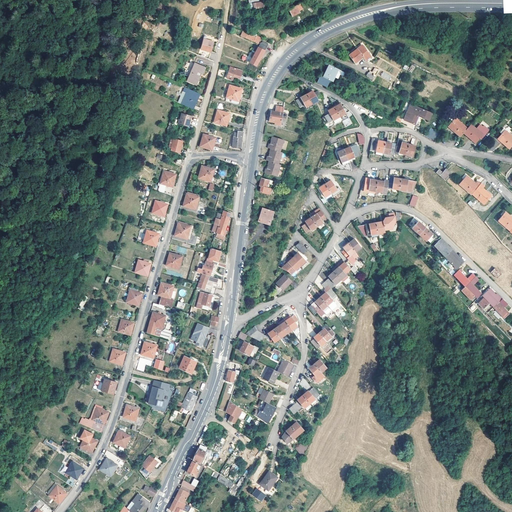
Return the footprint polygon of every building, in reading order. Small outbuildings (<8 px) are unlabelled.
[(303,10),(300,4),(289,9),(293,17),(300,13),(299,11),(303,10)] [(256,35),(244,32),(242,36),(252,41),(256,35)] [(213,42),(203,39),(201,49),(210,52),(213,42)] [(268,44),(262,41),(260,44),(259,44),(254,53),(252,52),(250,56),(252,57),(249,62),(256,65),(268,44)] [(355,63),(363,56),(369,52),(363,45),(349,55),(355,63)] [(205,67),(194,63),(186,80),(195,85),(199,76),(196,75),(197,72),(200,73),(202,74),(205,67)] [(338,69),(328,64),(323,76),(321,75),(317,83),(326,87),(329,80),(332,81),(338,69)] [(235,69),(230,67),(226,77),(231,79),(233,76),(239,78),(242,70),(235,68),(235,69)] [(241,88),(229,85),(225,101),(239,105),(240,100),(238,100),(241,88)] [(184,87),(181,86),(174,101),(177,102),(184,87)] [(198,93),(184,87),(177,102),(192,108),(198,93)] [(312,91),(306,94),(311,103),(317,100),(317,99),(321,97),(317,91),(313,92),(312,91)] [(311,103),(306,94),(300,97),(300,98),(296,100),(300,107),(304,105),(305,107),(311,103)] [(431,113),(412,103),(404,118),(414,123),(418,115),(428,120),(431,113)] [(340,104),(334,107),(338,115),(343,123),(349,120),(340,104)] [(338,115),(334,107),(333,105),(327,109),(329,113),(324,115),(329,126),(335,123),(337,127),(343,123),(338,115)] [(280,125),(282,113),(281,113),(282,109),(275,108),(274,111),(270,111),(268,121),(274,122),(274,124),(280,125)] [(229,114),(217,110),(214,122),(225,125),(229,114)] [(190,115),(180,112),(178,118),(177,118),(176,122),(187,126),(190,115)] [(461,141),(464,137),(468,133),(456,123),(453,126),(452,125),(448,130),(461,141)] [(426,136),(430,138),(434,130),(430,128),(426,136)] [(471,129),(468,133),(464,137),(476,147),(480,142),(482,144),(489,136),(487,133),(486,132),(483,131),(480,129),(476,134),(471,129)] [(434,130),(430,138),(435,140),(438,132),(434,130)] [(242,131),(237,131),(237,132),(236,137),(233,137),(231,147),(240,148),(241,139),(242,131)] [(510,152),(511,149),(511,139),(511,138),(504,132),(501,136),(502,137),(498,142),(510,152)] [(215,138),(203,134),(199,146),(211,150),(215,138)] [(268,162),(277,165),(281,153),(279,152),(283,140),(272,136),(269,145),(268,144),(267,148),(270,149),(268,157),(267,156),(265,161),(268,162)] [(485,145),(493,151),(499,144),(491,137),(485,145)] [(183,141),(173,138),(170,150),(178,153),(179,148),(181,149),(183,141)] [(398,138),(396,147),(394,152),(399,154),(400,153),(405,154),(408,144),(403,142),(403,140),(398,138)] [(376,151),(383,153),(385,142),(378,140),(376,151)] [(385,142),(383,153),(393,154),(394,152),(396,147),(391,146),(392,143),(385,142)] [(346,156),(347,159),(348,159),(352,170),(356,168),(352,158),(360,155),(356,144),(343,149),(346,156)] [(408,144),(405,154),(412,156),(415,146),(408,144)] [(341,162),(347,159),(346,156),(343,149),(343,148),(337,150),(338,151),(336,152),(341,162)] [(279,165),(277,165),(268,162),(266,169),(265,169),(264,173),(276,177),(279,165)] [(213,169),(201,166),(198,178),(210,182),(213,169)] [(446,169),(443,173),(440,176),(444,180),(450,173),(446,169)] [(175,175),(163,171),(160,183),(159,183),(156,190),(169,194),(175,175)] [(388,181),(387,188),(398,190),(400,179),(396,178),(396,177),(393,176),(393,178),(389,177),(388,181)] [(260,192),(269,194),(271,189),(269,188),(270,184),(275,185),(276,182),(261,178),(259,186),(261,186),(260,192)] [(367,189),(375,191),(377,180),(373,179),(373,178),(369,178),(369,179),(365,178),(363,190),(361,190),(359,195),(366,195),(367,189)] [(400,179),(398,190),(410,192),(410,190),(412,190),(413,188),(413,186),(415,182),(409,181),(409,179),(403,178),(403,179),(400,179)] [(471,197),(480,187),(476,184),(474,187),(470,183),(471,182),(467,179),(464,183),(463,182),(459,188),(470,198),(471,197)] [(324,184),(330,193),(336,189),(330,180),(324,184)] [(377,180),(375,191),(382,192),(381,193),(386,194),(387,188),(388,181),(384,180),(383,181),(377,180)] [(330,193),(324,184),(319,188),(325,197),(323,198),(325,202),(333,197),(330,193)] [(480,187),(471,197),(483,207),(487,202),(486,201),(489,197),(487,195),(486,195),(482,191),(484,189),(480,186),(480,187)] [(199,196),(187,192),(183,206),(195,209),(199,196)] [(417,196),(412,195),(409,204),(414,206),(417,196)] [(167,204),(155,201),(151,212),(163,216),(167,204)] [(315,211),(309,215),(311,217),(316,226),(322,222),(321,220),(325,217),(324,216),(319,208),(315,211)] [(273,212),(263,209),(259,221),(269,224),(273,212)] [(230,213),(222,210),(220,216),(222,216),(215,237),(224,239),(226,232),(224,231),(230,213)] [(375,222),(377,233),(377,235),(384,234),(384,230),(391,228),(394,224),(393,221),(395,221),(395,220),(399,220),(401,212),(394,212),(394,213),(388,214),(389,217),(385,218),(382,221),(375,222)] [(509,231),(511,228),(511,219),(510,218),(509,218),(509,217),(509,216),(506,214),(503,218),(502,217),(498,221),(509,231)] [(316,226),(311,217),(304,221),(306,223),(301,227),(305,234),(316,226)] [(412,227),(419,234),(424,228),(417,221),(412,227)] [(192,226),(178,222),(174,236),(186,239),(187,235),(190,236),(192,226)] [(377,235),(377,233),(375,222),(355,226),(362,236),(370,234),(371,236),(377,235)] [(424,228),(419,234),(426,241),(432,235),(424,228)] [(154,231),(151,230),(151,232),(146,231),(143,242),(154,246),(158,234),(153,233),(154,231)] [(348,243),(354,252),(360,248),(353,239),(348,243)] [(433,246),(445,257),(452,250),(446,244),(443,247),(438,241),(433,246)] [(357,255),(354,252),(348,243),(347,242),(342,247),(348,256),(346,258),(348,260),(351,258),(352,259),(357,255)] [(304,249),(299,243),(296,246),(301,251),(304,249)] [(378,250),(373,244),(369,246),(374,252),(378,250)] [(221,251),(211,247),(208,258),(218,261),(221,251)] [(452,250),(445,257),(456,269),(464,261),(458,255),(452,250)] [(181,257),(169,253),(166,265),(178,269),(181,257)] [(298,253),(293,257),(299,265),(304,260),(298,253)] [(299,265),(293,257),(289,257),(285,260),(287,262),(285,264),(280,268),(287,271),(290,274),(299,265)] [(150,264),(138,260),(134,272),(146,276),(147,272),(150,264)] [(357,272),(348,260),(345,263),(349,269),(354,275),(357,272)] [(210,276),(213,264),(212,264),(206,262),(205,265),(203,265),(202,268),(198,267),(197,272),(210,276)] [(338,277),(340,279),(345,275),(338,267),(333,272),(338,277)] [(501,274),(495,268),(490,272),(497,278),(501,274)] [(453,275),(465,287),(475,276),(472,273),(466,279),(458,271),(453,275)] [(334,284),(340,279),(338,277),(333,272),(327,276),(334,284)] [(208,276),(203,274),(198,287),(203,289),(207,278),(208,276)] [(291,281),(284,274),(275,283),(282,289),(291,281)] [(475,276),(465,287),(461,290),(470,300),(474,296),(476,298),(480,294),(472,286),(479,280),(475,276)] [(298,285),(292,280),(289,283),(294,289),(298,285)] [(328,287),(324,281),(320,284),(319,285),(323,290),(317,294),(319,296),(320,297),(325,292),(324,291),(326,290),(329,287),(328,287)] [(173,286),(161,283),(157,295),(160,296),(158,304),(170,308),(173,300),(169,298),(173,286)] [(137,289),(130,287),(126,302),(138,305),(139,302),(141,293),(137,292),(137,289)] [(333,292),(329,287),(326,290),(324,291),(325,292),(329,296),(333,292)] [(489,303),(493,307),(498,303),(502,299),(496,293),(495,295),(490,289),(487,292),(486,291),(482,296),(484,298),(477,304),(482,309),(489,303)] [(212,295),(200,292),(197,303),(196,307),(202,309),(203,305),(208,306),(212,295)] [(320,297),(328,307),(334,302),(329,296),(325,292),(320,297)] [(333,312),(320,297),(319,296),(315,300),(315,301),(314,301),(311,305),(316,312),(321,316),(322,318),(326,314),(328,317),(333,312)] [(498,303),(493,307),(505,319),(509,314),(498,303)] [(316,312),(311,305),(308,307),(314,314),(316,312)] [(161,312),(158,312),(157,313),(152,312),(146,333),(158,336),(164,315),(160,314),(161,312)] [(293,315),(284,321),(288,327),(291,330),(296,325),(294,322),(297,320),(293,315)] [(133,323),(121,319),(118,331),(130,335),(132,328),(133,323)] [(285,334),(291,330),(288,327),(284,321),(283,319),(278,322),(280,324),(279,325),(285,334)] [(208,328),(197,323),(190,339),(195,341),(194,344),(200,346),(199,347),(205,350),(210,339),(206,337),(204,336),(205,335),(208,328)] [(273,329),(279,338),(285,334),(279,325),(273,329)] [(245,334),(249,336),(257,330),(254,327),(245,334)] [(324,328),(318,333),(325,341),(333,333),(329,329),(326,331),(324,328)] [(279,338),(273,329),(267,333),(273,342),(279,338)] [(257,330),(249,336),(258,340),(265,336),(257,330)] [(239,332),(236,338),(243,341),(246,335),(242,333),(239,332)] [(325,341),(318,333),(313,337),(314,338),(310,341),(316,348),(325,341)] [(300,342),(295,336),(290,340),(295,346),(300,342)] [(156,345),(144,342),(140,354),(152,357),(156,345)] [(253,346),(244,342),(239,351),(248,355),(253,346)] [(124,352),(113,349),(109,361),(121,364),(123,357),(124,352)] [(151,366),(152,361),(140,357),(136,370),(144,372),(146,365),(151,366)] [(196,362),(184,357),(179,368),(191,373),(196,362)] [(162,361),(156,359),(153,368),(159,370),(162,361)] [(277,371),(278,371),(279,372),(287,376),(292,364),(283,359),(277,371)] [(313,364),(320,372),(326,367),(319,359),(313,364)] [(315,376),(320,372),(313,364),(308,368),(315,376)] [(272,383),(278,371),(277,371),(268,366),(262,378),(272,383)] [(231,368),(228,367),(227,374),(225,381),(232,383),(236,369),(231,368)] [(116,383),(104,379),(101,390),(113,394),(115,388),(116,383)] [(169,382),(164,381),(154,379),(149,402),(153,403),(164,406),(166,400),(164,400),(165,399),(162,398),(164,387),(168,388),(169,382)] [(225,391),(232,389),(230,383),(223,385),(225,391)] [(302,395),(309,403),(315,398),(314,398),(318,394),(312,387),(308,391),(307,390),(302,395)] [(266,402),(269,403),(274,394),(264,389),(259,398),(266,402)] [(196,396),(188,392),(182,403),(177,401),(176,405),(190,411),(192,406),(196,396)] [(303,408),(309,403),(302,395),(296,400),(303,408)] [(231,415),(228,420),(234,423),(241,409),(229,401),(225,412),(231,415)] [(276,407),(269,403),(266,402),(261,412),(260,411),(257,416),(267,420),(268,417),(270,418),(276,407)] [(95,404),(94,407),(96,408),(93,416),(91,415),(90,418),(85,416),(84,418),(81,417),(79,423),(90,427),(93,419),(104,423),(106,417),(108,412),(103,410),(104,409),(102,408),(102,407),(95,404)] [(138,409),(126,405),(123,417),(135,420),(138,409)] [(296,422),(290,426),(298,434),(303,430),(296,422)] [(288,442),(298,434),(290,426),(285,430),(285,431),(282,438),(287,444),(288,442)] [(126,432),(119,429),(115,437),(113,442),(124,447),(129,436),(125,434),(126,432)] [(83,440),(80,446),(87,450),(84,454),(90,458),(93,453),(91,451),(93,448),(94,446),(96,441),(90,438),(92,434),(83,430),(79,438),(83,440)] [(61,446),(66,448),(70,442),(65,439),(61,446)] [(308,446),(303,440),(295,448),(303,458),(308,446)] [(294,448),(288,442),(287,444),(285,445),(291,451),(294,448)] [(192,459),(199,462),(205,451),(204,451),(204,448),(199,446),(195,453),(192,459)] [(157,462),(149,456),(141,466),(143,467),(140,470),(146,479),(151,473),(149,472),(153,468),(157,462)] [(113,461),(106,457),(103,462),(99,469),(110,476),(116,465),(112,463),(113,461)] [(240,467),(246,463),(242,457),(236,462),(240,467)] [(79,464),(69,459),(63,470),(65,472),(71,462),(78,465),(79,464)] [(202,464),(199,462),(198,465),(191,461),(189,466),(186,471),(194,476),(200,465),(201,466),(202,466),(201,466),(201,465),(202,464)] [(78,465),(71,462),(65,472),(76,478),(79,473),(82,468),(78,465)] [(233,464),(230,471),(236,473),(239,467),(233,464)] [(277,477),(269,471),(259,484),(267,490),(277,477)] [(218,480),(228,488),(231,483),(221,476),(218,480)] [(199,480),(194,478),(191,484),(183,480),(181,485),(193,491),(199,480)] [(63,489),(55,482),(46,493),(49,495),(57,485),(62,490),(63,489)] [(62,490),(57,485),(49,495),(58,503),(62,499),(66,493),(62,490)] [(193,491),(181,485),(180,488),(189,492),(191,493),(193,491)] [(157,490),(150,487),(147,493),(154,496),(157,490)] [(174,498),(183,503),(189,492),(180,488),(177,493),(174,498)] [(251,495),(261,502),(266,495),(256,488),(251,495)] [(128,508),(132,511),(140,511),(144,508),(141,506),(143,503),(146,505),(149,501),(139,494),(128,508)] [(185,503),(183,503),(174,498),(171,504),(169,509),(175,511),(177,507),(182,510),(185,503)]
